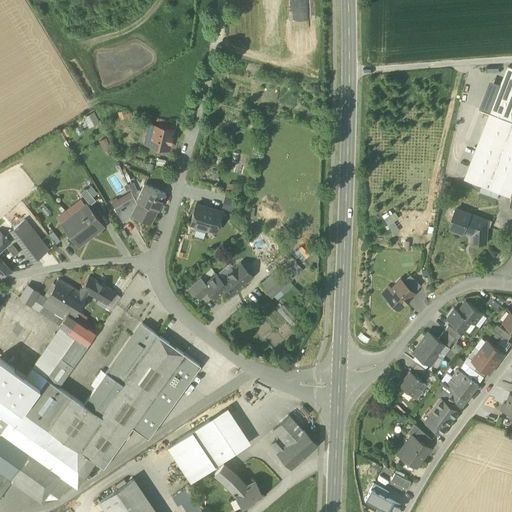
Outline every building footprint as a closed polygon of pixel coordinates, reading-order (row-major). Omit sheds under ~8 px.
[(501,85),(490,113),(511,121),(511,67),(508,66),(501,85)] [(481,109),(490,113),(501,85),(492,81),(481,109)] [(122,109),(117,111),(120,119),(126,116),(125,110),(122,109)] [(99,121),(93,111),(83,117),(88,127),(99,121)] [(511,196),(511,192),(511,121),(490,113),(465,178),(483,185),(497,191),(511,196)] [(172,129),(174,130),(176,122),(159,118),(157,126),(172,129)] [(148,143),(167,148),(172,129),(157,126),(150,124),(148,132),(151,132),(148,143)] [(111,148),(105,137),(98,141),(103,151),(111,148)] [(128,184),(132,194),(137,192),(133,182),(128,184)] [(91,184),(86,188),(93,197),(97,193),(91,184)] [(143,184),(136,201),(157,210),(164,193),(143,184)] [(497,191),(483,185),(479,195),(494,201),(497,191)] [(80,192),(90,205),(96,201),(93,197),(86,188),(80,192)] [(111,202),(114,207),(120,204),(132,196),(130,192),(111,202)] [(132,196),(120,204),(123,209),(136,201),(133,196),(132,196)] [(235,199),(225,196),(222,207),(231,210),(235,199)] [(151,223),(157,210),(136,201),(123,209),(128,218),(133,215),(151,223)] [(195,228),(205,230),(207,228),(215,230),(221,211),(195,203),(190,223),(194,224),(195,228)] [(114,207),(123,221),(128,218),(123,209),(120,204),(114,207)] [(69,233),(78,246),(86,239),(85,237),(90,233),(92,235),(103,226),(88,206),(74,217),(73,215),(65,221),(72,231),(69,233)] [(394,220),(397,217),(391,208),(381,214),(392,233),(399,229),(394,220)] [(473,243),(485,243),(486,226),(490,228),(493,221),(482,217),(481,219),(456,209),(452,220),(454,220),(450,229),(463,234),(465,230),(473,234),(473,243)] [(13,227),(29,248),(40,240),(24,219),(13,227)] [(62,224),(69,233),(72,231),(65,221),(62,224)] [(33,262),(37,258),(29,248),(13,227),(9,231),(33,262)] [(10,230),(4,235),(10,241),(15,236),(10,230)] [(48,235),(58,249),(65,244),(54,230),(48,235)] [(4,235),(0,231),(0,272),(11,271),(0,258),(0,250),(10,241),(4,235)] [(48,250),(40,240),(29,248),(37,258),(48,250)] [(7,249),(14,256),(19,251),(12,244),(7,249)] [(232,270),(221,280),(221,281),(227,287),(232,293),(251,275),(240,263),(232,270)] [(227,264),(216,274),(221,280),(232,270),(227,264)] [(262,288),(271,297),(273,295),(289,281),(278,268),(260,285),(262,288)] [(215,297),(227,287),(221,281),(221,280),(216,274),(205,284),(204,285),(208,290),(215,297)] [(404,283),(413,292),(420,285),(411,276),(404,283)] [(113,292),(88,277),(81,289),(99,299),(97,303),(104,307),(113,292)] [(58,279),(47,298),(44,302),(65,315),(72,319),(77,310),(87,294),(80,290),(79,291),(58,279)] [(190,288),(199,298),(208,290),(204,285),(205,284),(200,279),(190,288)] [(387,297),(398,308),(414,293),(413,292),(404,283),(400,280),(391,289),(393,292),(387,297)] [(293,285),(289,281),(273,295),(277,300),(293,285)] [(20,298),(30,305),(37,293),(26,286),(20,298)] [(120,296),(113,292),(104,307),(110,311),(120,296)] [(59,325),(65,315),(44,302),(47,298),(37,293),(30,305),(59,325)] [(487,303),(497,310),(500,305),(491,298),(487,303)] [(465,301),(458,311),(457,312),(471,322),(474,325),(474,324),(482,314),(482,313),(465,301)] [(288,321),(293,317),(283,304),(278,309),(288,321)] [(465,330),(471,322),(457,312),(458,311),(454,309),(447,319),(464,332),(465,330)] [(87,316),(77,310),(72,319),(75,321),(81,325),(87,316)] [(511,329),(511,313),(511,312),(503,323),(511,329)] [(474,324),(479,328),(487,318),(482,314),(474,324)] [(75,321),(72,319),(65,315),(59,325),(60,325),(68,331),(75,321)] [(74,335),(81,325),(75,321),(68,331),(74,335)] [(474,325),(471,322),(465,330),(470,333),(476,325),(474,325)] [(46,377),(40,386),(22,410),(94,461),(102,467),(131,426),(183,353),(141,323),(106,373),(95,388),(84,404),(60,387),(57,385),(59,382),(86,344),(75,336),(46,377)] [(60,325),(30,366),(46,377),(75,336),(74,335),(68,331),(60,325)] [(74,335),(75,336),(86,344),(94,332),(87,327),(86,329),(81,325),(74,335)] [(502,337),(508,341),(511,336),(497,325),(493,330),(502,337)] [(448,326),(444,331),(454,339),(457,341),(461,335),(448,326)] [(448,348),(454,339),(444,331),(438,340),(445,345),(444,345),(448,348)] [(428,332),(420,343),(437,355),(442,359),(449,349),(448,348),(444,345),(445,345),(438,340),(428,332)] [(495,347),(504,353),(511,344),(508,341),(502,337),(495,347)] [(475,348),(480,351),(497,363),(504,353),(495,347),(487,341),(486,342),(482,338),(475,348)] [(430,364),(437,355),(420,343),(413,353),(416,355),(430,365),(430,364)] [(462,348),(456,343),(451,350),(457,354),(462,348)] [(475,348),(468,357),(473,361),(480,351),(475,348)] [(489,373),(497,363),(480,351),(473,361),(472,361),(478,365),(487,372),(489,373)] [(200,364),(183,353),(131,426),(147,437),(200,364)] [(426,370),(430,365),(416,355),(412,360),(426,370)] [(437,355),(430,364),(437,369),(443,360),(442,359),(437,355)] [(465,363),(464,362),(458,357),(453,363),(461,368),(465,363)] [(465,363),(469,366),(474,370),(478,365),(472,361),(473,361),(468,357),(464,362),(465,363)] [(0,394),(22,410),(40,386),(23,375),(21,373),(16,381),(8,375),(13,368),(0,358),(0,394)] [(413,368),(422,375),(426,370),(416,363),(413,368)] [(474,370),(484,377),(487,372),(478,365),(474,370)] [(40,386),(46,377),(30,366),(23,375),(40,386)] [(484,377),(474,370),(469,366),(465,371),(480,382),(484,377)] [(21,373),(13,368),(8,375),(16,381),(21,373)] [(466,399),(467,400),(478,384),(457,368),(451,376),(446,383),(445,384),(454,391),(466,399)] [(95,388),(106,373),(100,370),(90,384),(95,388)] [(421,391),(417,388),(422,381),(410,371),(398,384),(405,390),(411,395),(413,396),(415,399),(421,391)] [(446,383),(451,376),(447,373),(442,380),(446,383)] [(426,385),(422,381),(417,388),(421,391),(426,385)] [(436,391),(444,396),(444,395),(449,398),(454,391),(445,384),(443,382),(436,391)] [(408,402),(413,396),(411,395),(405,390),(400,395),(408,402)] [(446,402),(458,411),(466,399),(454,391),(449,398),(446,402)] [(511,393),(508,404),(506,403),(503,411),(511,414),(511,393)] [(76,487),(84,476),(94,461),(22,410),(0,394),(0,431),(5,434),(4,436),(28,453),(60,475),(70,482),(76,487)] [(425,421),(442,434),(458,411),(446,402),(449,398),(444,395),(444,396),(442,399),(432,412),(434,414),(428,422),(426,420),(425,421)] [(209,419),(232,454),(250,442),(227,407),(209,419)] [(432,412),(426,420),(428,422),(434,414),(432,412)] [(280,437),(287,444),(303,430),(293,418),(277,432),(280,437)] [(209,419),(191,431),(215,465),(232,454),(209,419)] [(412,434),(426,444),(430,439),(414,424),(407,432),(411,435),(412,434)] [(316,445),(303,430),(287,444),(284,446),(297,461),(316,445)] [(0,431),(0,472),(10,479),(28,453),(4,436),(5,434),(0,431)] [(193,479),(215,465),(191,431),(170,444),(193,479)] [(398,454),(416,467),(430,447),(426,444),(412,434),(411,435),(415,437),(410,444),(406,442),(398,454)] [(415,437),(411,435),(406,442),(410,444),(415,437)] [(272,444),(278,451),(284,446),(287,444),(280,437),(272,444)] [(297,461),(284,446),(278,451),(291,466),(297,461)] [(40,501),(48,491),(60,475),(28,453),(10,479),(40,501)] [(102,467),(94,461),(84,476),(88,479),(97,473),(102,467)] [(224,479),(234,491),(242,487),(230,473),(232,471),(224,463),(216,473),(224,479)] [(0,493),(10,479),(0,472),(0,493)] [(391,480),(407,489),(410,482),(395,473),(391,480)] [(70,482),(60,475),(48,491),(58,499),(70,482)] [(99,501),(106,511),(155,511),(133,479),(99,501)] [(243,496),(247,505),(253,502),(252,499),(262,494),(255,480),(242,487),(234,491),(238,498),(243,496)] [(373,483),(370,488),(385,497),(388,492),(373,483)] [(180,504),(186,511),(202,511),(187,488),(172,497),(178,505),(180,504)] [(395,511),(400,505),(385,497),(370,488),(364,499),(380,507),(376,511),(395,511)] [(243,496),(238,498),(242,507),(247,505),(243,496)]
